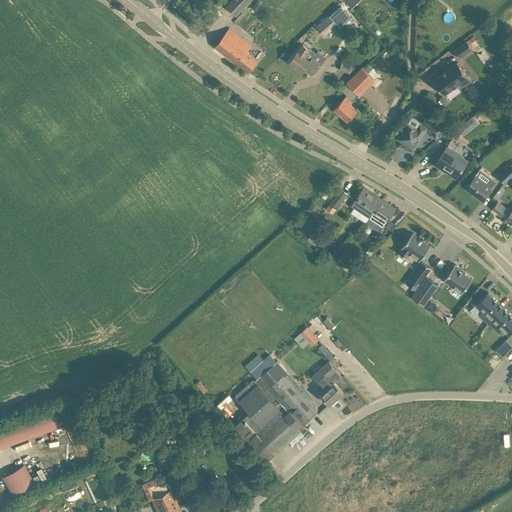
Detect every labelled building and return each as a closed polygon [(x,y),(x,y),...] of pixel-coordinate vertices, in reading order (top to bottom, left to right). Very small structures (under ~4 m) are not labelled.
[(204,0),(200,0),(193,3),(198,16),(209,12),(204,0)] [(231,0),(226,6),(236,15),(250,0),(231,0)] [(257,2),(253,7),(257,11),(262,5),(257,2)] [(341,5),(329,15),(337,24),(339,27),(351,16),(341,5)] [(329,15),(317,26),(325,35),(337,24),(329,15)] [(247,51),(251,45),(229,28),(215,46),(248,71),(258,59),(247,51)] [(459,57),(472,48),(469,44),(467,40),(454,50),(459,57)] [(304,55),(310,48),(303,43),(290,61),(303,71),(305,68),(312,73),(320,61),(313,56),(311,60),(304,55)] [(343,61),(340,69),(350,73),(353,64),(343,61)] [(433,79),(444,94),(460,82),(463,86),(471,80),(457,61),(433,79)] [(362,66),(341,88),(347,94),(346,95),(352,102),(375,78),(370,74),(362,66)] [(334,108),(348,121),(357,111),(350,104),(352,102),(346,95),(334,108)] [(450,127),(443,117),(437,122),(445,131),(450,127)] [(408,122),(399,138),(412,146),(413,144),(416,146),(426,128),(419,123),(417,127),(408,122)] [(467,130),(462,123),(457,127),(462,134),(467,130)] [(446,146),(436,162),(444,167),(445,166),(451,169),(449,171),(457,176),(466,162),(459,158),(461,156),(446,146)] [(498,176),(505,183),(511,176),(511,164),(498,176)] [(480,168),(466,187),(483,199),(492,187),(487,183),(492,177),(480,168)] [(365,223),(370,217),(374,211),(382,198),(364,187),(358,195),(350,207),(353,209),(350,213),(365,223)] [(326,207),(333,213),(348,194),(340,189),(326,207)] [(374,211),(370,217),(369,219),(382,228),(390,216),(396,208),(382,198),(374,211)] [(498,201),(492,208),(511,223),(511,208),(511,211),(498,201)] [(392,230),(396,224),(390,220),(386,226),(392,230)] [(402,246),(399,251),(407,257),(410,252),(420,259),(430,245),(412,232),(411,233),(410,232),(405,238),(407,239),(402,246)] [(336,252),(331,257),(340,266),(345,261),(336,252)] [(423,261),(415,272),(423,278),(431,267),(423,261)] [(465,271),(455,263),(444,279),(462,291),(472,278),(464,272),(465,271)] [(427,275),(412,296),(413,297),(424,305),(439,284),(427,275)] [(488,291),(477,303),(483,309),(479,313),(489,323),(504,307),(488,291)] [(511,314),(504,307),(489,323),(498,332),(502,328),(508,333),(511,329),(511,314)] [(327,316),(323,319),(331,329),(335,325),(327,316)] [(307,326),(295,338),(303,347),(309,341),(312,344),(319,339),(307,326)] [(511,332),(502,344),(509,351),(511,346),(511,332)] [(330,358),(334,354),(321,342),(318,346),(330,358)] [(270,354),(250,371),(257,378),(276,361),(270,354)] [(233,431),(251,450),(264,463),(288,441),(291,444),(302,435),(299,431),(300,430),(305,425),(305,422),(318,411),(286,375),(289,373),(277,360),(276,361),(257,378),(255,380),(258,383),(240,400),(252,413),(233,431)] [(334,381),(341,375),(329,361),(312,375),(324,388),(320,392),(330,403),(343,392),(334,381)] [(232,398),(229,394),(217,404),(221,408),(232,398)] [(0,446),(61,426),(55,410),(0,428),(0,446)] [(2,474),(12,494),(35,483),(25,463),(2,474)] [(122,479),(113,483),(115,489),(124,485),(123,482),(129,480),(127,475),(122,478),(122,479)] [(154,478),(142,483),(149,499),(152,498),(157,509),(163,505),(165,509),(168,507),(169,511),(179,506),(167,481),(157,486),(154,478)] [(11,502),(2,482),(0,483),(0,493),(5,505),(11,502)]
